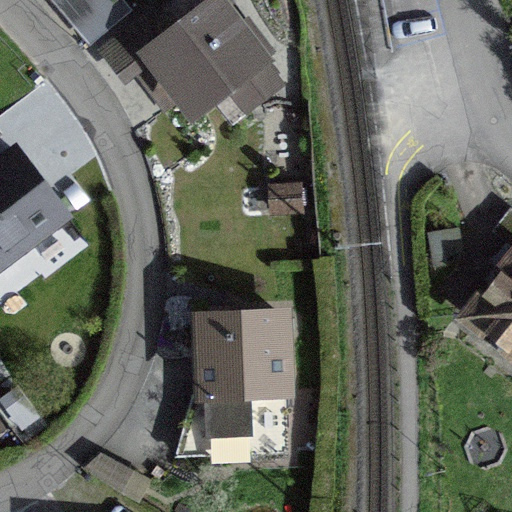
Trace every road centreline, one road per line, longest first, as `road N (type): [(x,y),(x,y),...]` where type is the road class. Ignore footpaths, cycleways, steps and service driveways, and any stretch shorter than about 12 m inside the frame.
road 1 (residential): [(0,494),(61,462),(92,430),(119,382),(144,271),(123,161),(52,53),(5,0)]
road 2 (residential): [(471,0),(511,132)]
